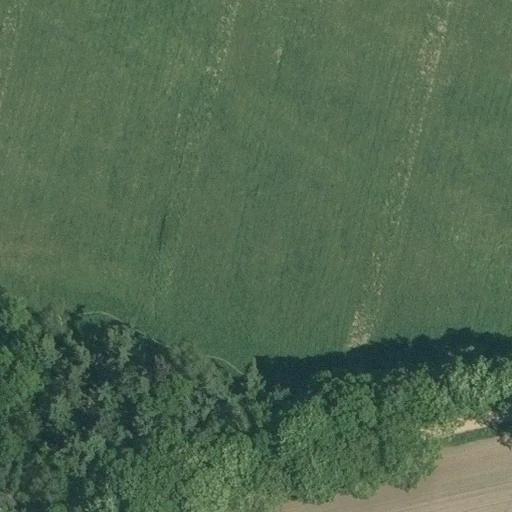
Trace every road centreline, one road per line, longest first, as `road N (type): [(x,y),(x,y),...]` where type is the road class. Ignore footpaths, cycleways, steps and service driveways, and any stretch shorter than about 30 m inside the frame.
road 1 (track): [(87,511),(511,416)]
road 2 (track): [(46,511),(43,319)]
